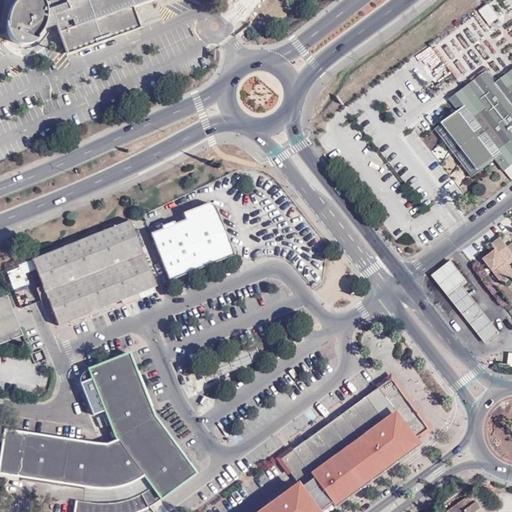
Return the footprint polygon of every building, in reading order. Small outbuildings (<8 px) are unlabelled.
[(47,0),(48,3),(44,4),(42,2),(41,0),(17,0),(13,4),(11,8),(7,16),(7,27),(4,27),(4,30),(5,33),(6,35),(7,38),(10,41),(15,45),(19,46),(21,47),(27,46),(30,45),(35,42),(38,40),(36,38),(38,36),(41,31),(44,25),(45,23),(52,20),(64,52),(137,25),(131,8),(152,0),(47,0)] [(488,3),(478,9),(488,26),(498,20),(488,3)] [(432,46),(454,78),(496,48),(474,17),(432,46)] [(487,71),(461,90),(470,103),(457,112),(434,129),(471,177),(494,160),(503,171),(511,163),(511,70),(496,83),(487,71)] [(470,103),(461,90),(452,97),(448,100),(457,112),(470,103)] [(189,216),(153,229),(171,276),(236,253),(217,203),(209,201),(187,209),(189,216)] [(130,226),(127,217),(108,226),(97,231),(32,258),(58,322),(76,315),(86,311),(95,306),(107,301),(122,295),(132,291),(136,289),(147,285),(153,282),(137,243),(130,226)] [(97,231),(108,226),(105,221),(94,226),(97,231)] [(134,224),(130,226),(137,243),(141,241),(134,224)] [(502,237),(492,243),(496,250),(484,259),(500,281),(507,283),(511,278),(511,265),(511,264),(511,243),(508,246),(502,237)] [(433,276),(449,296),(463,286),(468,280),(452,260),(433,276)] [(7,272),(13,290),(27,286),(21,268),(7,272)] [(147,285),(136,289),(138,294),(149,290),(147,285)] [(501,333),(463,286),(449,296),(487,344),(501,333)] [(132,291),(122,295),(124,300),(134,297),(132,291)] [(6,298),(0,300),(0,339),(19,330),(6,298)] [(107,301),(95,306),(98,312),(109,307),(107,301)] [(86,311),(76,315),(78,320),(89,316),(86,311)] [(255,348),(254,344),(198,365),(203,379),(212,376),(259,359),(255,348)] [(88,368),(79,381),(92,414),(104,409),(110,424),(115,440),(101,445),(4,429),(2,446),(0,447),(0,458),(1,460),(0,461),(0,474),(79,487),(101,488),(116,488),(133,482),(142,477),(150,487),(128,498),(116,502),(105,503),(88,503),(77,501),(75,511),(133,511),(151,503),(172,489),(195,471),(153,413),(128,352),(123,354),(93,364),(88,368)] [(428,426),(432,423),(394,371),(375,385),(377,388),(392,377),(428,426)] [(390,413),(409,440),(418,433),(428,426),(392,377),(377,388),(292,448),(282,455),(291,471),(291,472),(297,480),(390,413)] [(403,446),(409,440),(390,413),(297,480),(316,508),(326,500),(330,501),(342,493),(343,493),(336,485),(342,479),(349,488),(357,484),(385,463),(379,453),(385,449),(391,458),(405,448),(403,446)] [(102,416),(94,418),(97,427),(105,424),(102,416)] [(428,426),(418,433),(421,437),(434,426),(432,423),(428,426)] [(325,511),(413,447),(409,440),(403,446),(405,448),(391,458),(385,463),(357,484),(349,488),(348,488),(343,493),(342,493),(330,501),(326,500),(316,508),(310,511),(325,511)] [(282,455),(292,448),(291,446),(280,453),(282,455)] [(385,463),(391,458),(385,449),(379,453),(385,463)] [(287,475),(291,472),(291,471),(282,455),(280,453),(279,451),(274,454),(287,475)] [(336,485),(343,493),(348,488),(349,488),(342,479),(336,485)] [(310,511),(316,508),(297,480),(291,485),(308,511),(310,511)] [(308,511),(291,485),(273,498),(276,503),(270,508),(264,511),(260,507),(254,511),(308,511)] [(480,489),(473,494),(485,511),(489,511),(494,509),(480,489)] [(485,511),(473,494),(468,498),(466,497),(444,511),(436,511),(435,511),(433,511),(485,511)] [(158,511),(164,511),(177,504),(171,495),(154,506),(158,511)] [(276,503),(273,498),(266,503),(270,508),(276,503)]
